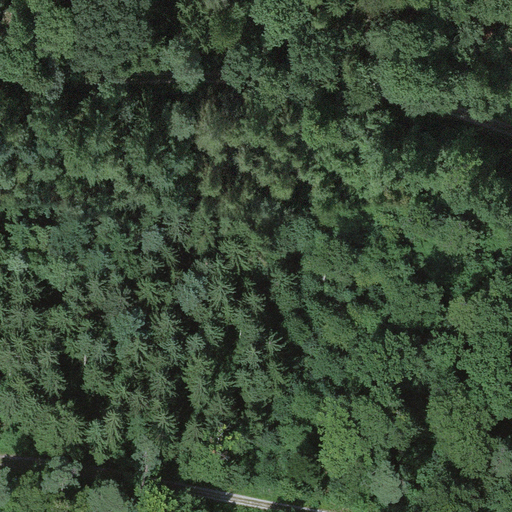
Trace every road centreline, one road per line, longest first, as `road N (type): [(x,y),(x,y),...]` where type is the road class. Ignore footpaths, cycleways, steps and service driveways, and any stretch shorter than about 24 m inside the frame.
road 1 (track): [(0,63),(72,84),(333,83),(420,98),(511,128)]
road 2 (track): [(304,511),(0,462)]
